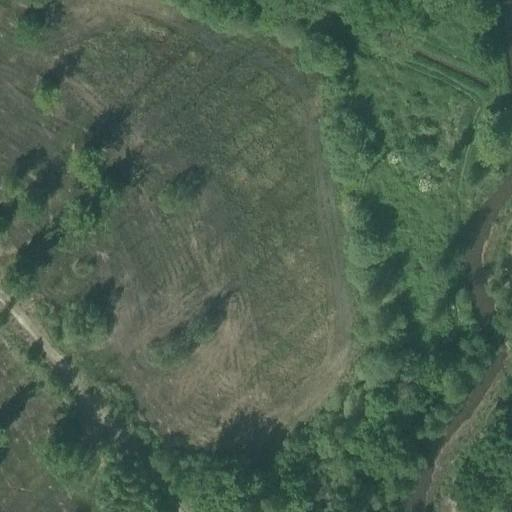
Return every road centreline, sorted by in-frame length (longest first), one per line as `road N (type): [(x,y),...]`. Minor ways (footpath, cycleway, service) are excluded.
road 1 (track): [(0,291),(182,511)]
road 2 (track): [(489,98),(273,0)]
